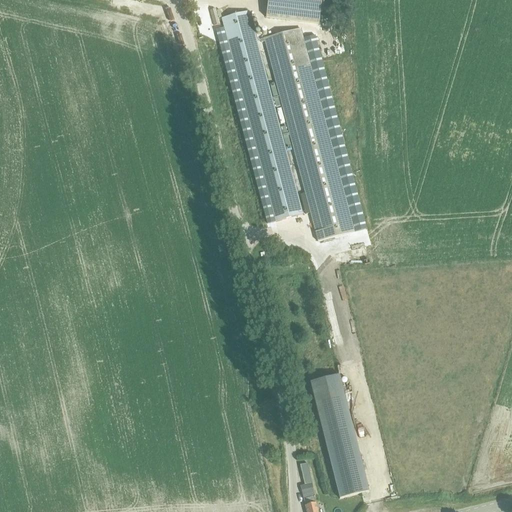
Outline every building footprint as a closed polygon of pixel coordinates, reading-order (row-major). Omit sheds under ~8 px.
[(268,0),(266,18),(319,25),(321,0),(268,0)] [(214,27),(219,25),(215,10),(210,11),(214,27)] [(249,12),(221,19),(275,222),(303,215),(249,12)] [(223,28),(216,30),(267,224),(274,222),(223,28)] [(300,30),(263,39),(317,242),(354,233),(325,127),(307,59),(300,30)] [(315,35),(304,38),(355,232),(367,229),(315,35)] [(369,492),(340,378),(311,385),(340,500),(369,492)] [(300,487),(306,511),(317,511),(313,493),(314,493),(307,464),(299,466),(304,485),(304,486),(300,487)]
